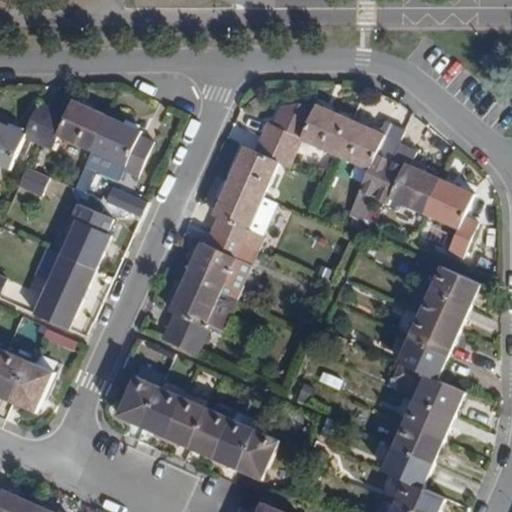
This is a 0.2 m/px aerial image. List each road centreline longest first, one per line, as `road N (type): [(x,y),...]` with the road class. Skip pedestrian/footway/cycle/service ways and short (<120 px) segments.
road 1 (residential): [(233,63),(57,464)]
road 2 (residential): [(511,166),(402,73),(377,62),(233,63)]
road 3 (residential): [(97,16),(336,9)]
road 4 (residential): [(233,63),(0,68)]
road 5 (residential): [(336,9),(511,8)]
